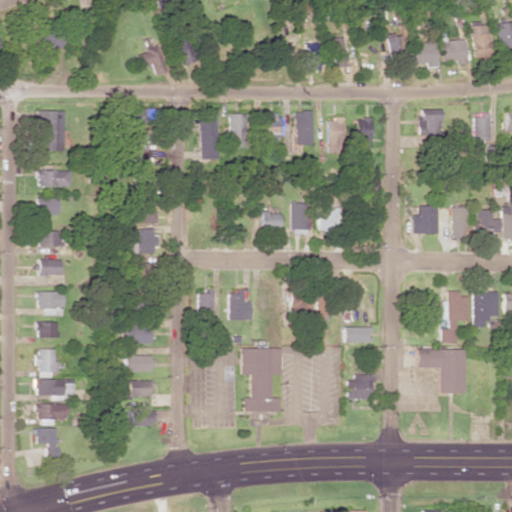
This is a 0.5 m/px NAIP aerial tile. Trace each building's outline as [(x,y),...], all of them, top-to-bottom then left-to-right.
[(494,22),(498,57),(511,55),(511,27),(511,20),(494,22)] [(488,57),(487,24),(468,25),(469,57),(488,57)] [(38,52),(62,45),(58,29),(33,36),(38,52)] [(187,63),(185,31),(171,32),(173,63),(187,63)] [(402,35),(384,36),(385,51),(403,50),(402,35)] [(330,36),(331,66),(342,66),(341,36),(330,36)] [(439,60),(454,60),(454,63),(463,62),(463,39),(439,40),(439,60)] [(433,40),(418,41),(418,46),(409,46),(410,63),(424,63),(424,66),(434,66),(433,40)] [(317,68),(315,42),(301,42),(303,69),(317,68)] [(138,67),(149,64),(152,74),(164,70),(156,45),(133,52),(138,67)] [(130,123),(152,124),(152,108),(130,108),(130,123)] [(416,108),(416,133),(437,134),(437,109),(416,108)] [(61,110),(34,110),(33,149),(60,150),(61,110)] [(310,144),(309,110),(291,110),(292,144),(310,144)] [(243,147),(242,112),(224,113),(225,148),(243,147)] [(486,113),(471,112),(470,152),(479,152),(480,139),(485,139),(486,113)] [(264,138),(279,138),(279,114),(264,114),(264,138)] [(215,157),(214,116),(195,117),(196,158),(215,157)] [(324,150),(340,150),(340,117),(324,117),(324,150)] [(368,118),(353,117),(352,146),(368,147),(368,118)] [(66,185),(67,170),(34,169),(34,185),(66,185)] [(56,197),(33,197),(33,214),(55,214),(56,197)] [(286,228),(304,228),(305,202),(286,202),(286,228)] [(353,220),(368,221),(368,204),(353,203),(353,220)] [(415,205),(415,213),(408,214),(409,233),(435,232),(434,204),(415,205)] [(332,226),(332,206),(315,205),(315,226),(332,226)] [(499,237),(511,236),(511,205),(499,205),(499,237)] [(464,207),(448,207),(449,234),(464,234),(464,207)] [(258,225),(276,225),(276,209),(258,208),(258,225)] [(496,230),(497,218),(489,218),(489,209),(473,208),(473,230),(496,230)] [(128,252),(153,253),(153,228),(134,227),(134,239),(128,239),(128,252)] [(56,230),(36,230),(35,245),(55,246),(56,230)] [(58,274),(58,259),(35,258),(35,273),(58,274)] [(116,306),(139,305),(139,288),(116,289),(116,306)] [(211,289),(195,290),(196,317),(211,317),(211,289)] [(225,289),(225,319),(247,319),(247,301),(241,301),(241,289),(225,289)] [(60,306),(60,291),(33,290),(33,306),(60,306)] [(469,325),(494,324),(493,290),(469,291),(469,325)] [(313,318),(324,318),(324,291),(312,291),(313,318)] [(511,291),(500,292),(501,317),(511,317),(511,291)] [(464,320),(464,292),(444,292),(444,299),(439,299),(439,319),(445,319),(445,327),(438,327),(438,342),(453,342),(454,320),(464,320)] [(54,321),(33,320),(33,336),(54,337),(54,321)] [(121,321),(122,343),(148,342),(147,320),(121,321)] [(368,326),(340,326),(340,342),(368,341),(368,326)] [(274,411),(275,396),(267,396),(268,374),(277,374),(277,347),(237,347),(236,374),(246,374),(246,396),(239,396),(238,410),(274,411)] [(436,392),(461,392),(462,348),(414,347),(414,366),(436,367),(436,392)] [(51,348),(32,348),(32,363),(35,364),(35,374),(54,375),(55,361),(51,361),(51,348)] [(150,354),(120,354),(120,371),(149,371),(150,354)] [(343,397),(370,398),(371,373),(350,373),(350,379),(343,379),(343,397)] [(70,400),(71,379),(31,378),(30,394),(48,395),(48,400),(70,400)] [(146,380),(124,379),(124,395),(146,396),(146,380)] [(32,402),(32,418),(63,418),(63,402),(32,402)] [(149,407),(126,408),(126,425),(150,425),(149,407)] [(53,427),(32,427),(32,443),(42,443),(42,456),(54,455),(53,427)]
